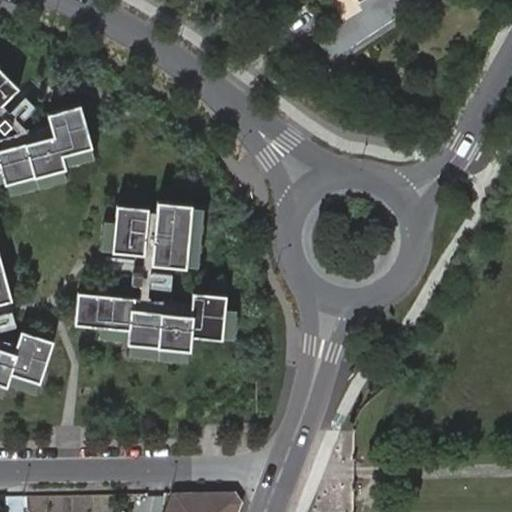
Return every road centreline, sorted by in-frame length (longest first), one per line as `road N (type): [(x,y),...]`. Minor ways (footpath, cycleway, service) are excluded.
road 1 (tertiary): [(71,0),(182,63),(313,186)]
road 2 (residential): [(0,473),(283,471)]
road 3 (tertiary): [(407,199),(462,144),(511,55)]
road 4 (tertiary): [(283,471),(335,301)]
road 5 (tertiary): [(335,301),(375,300),(408,276),(420,237),(407,199)]
road 6 (tertiary): [(313,186),(299,201),(287,240),(301,278),(335,301)]
